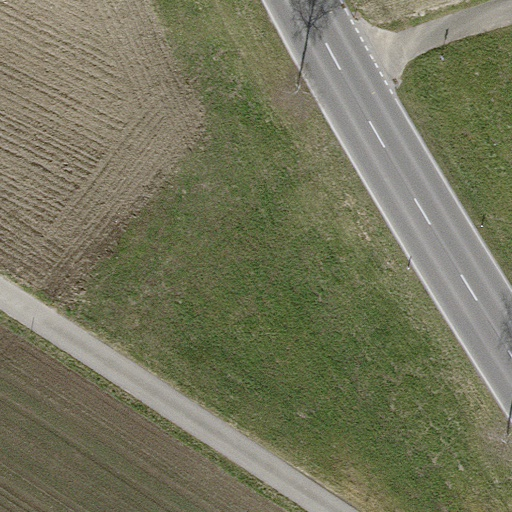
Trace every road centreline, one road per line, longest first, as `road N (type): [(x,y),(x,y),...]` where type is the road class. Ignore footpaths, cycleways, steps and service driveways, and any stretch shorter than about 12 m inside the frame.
road 1 (unclassified): [(0,291),(337,511)]
road 2 (primary): [(307,0),(409,186),(511,345)]
